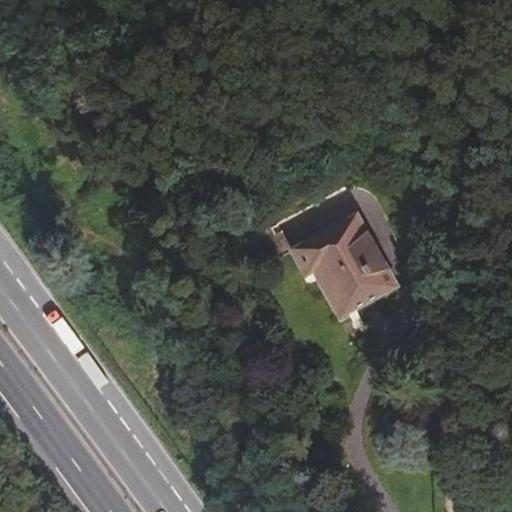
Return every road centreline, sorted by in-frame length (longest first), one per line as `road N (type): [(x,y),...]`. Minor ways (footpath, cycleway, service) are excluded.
road 1 (track): [(0,71),(126,259),(181,420),(253,511)]
road 2 (trunk): [(166,511),(0,285)]
road 3 (track): [(380,324),(343,435),(387,511)]
road 4 (trunk): [(0,365),(108,511)]
